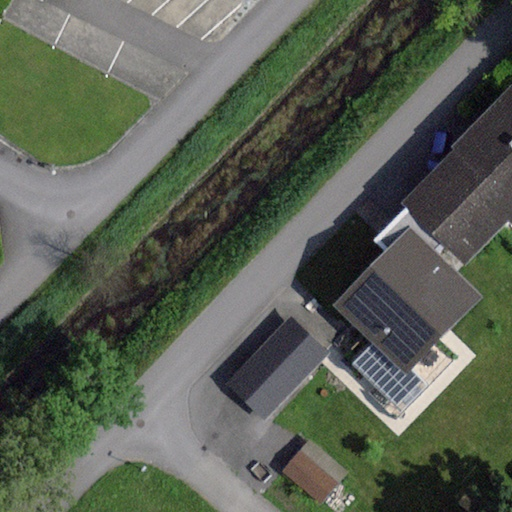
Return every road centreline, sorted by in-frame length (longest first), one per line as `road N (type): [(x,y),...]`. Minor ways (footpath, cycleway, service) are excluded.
road 1 (residential): [(148,401),(511,31)]
road 2 (residential): [(92,219),(302,0)]
road 3 (residential): [(148,401),(278,511)]
road 4 (residential): [(44,511),(148,401)]
road 5 (residential): [(0,315),(92,219)]
